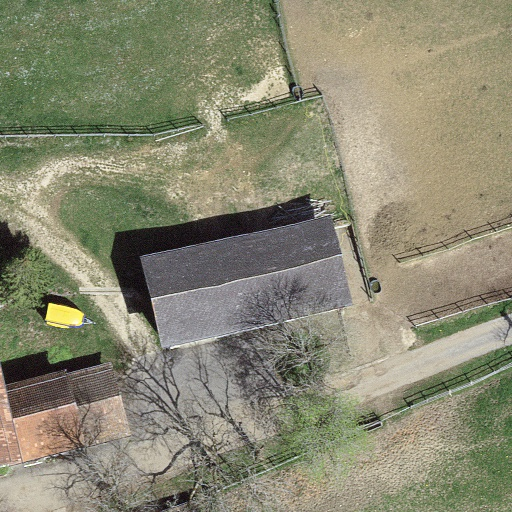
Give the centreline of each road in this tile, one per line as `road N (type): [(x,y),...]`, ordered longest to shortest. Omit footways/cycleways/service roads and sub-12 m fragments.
road 1 (track): [(41,511),(511,348)]
road 2 (track): [(0,203),(38,222),(99,295),(185,461)]
